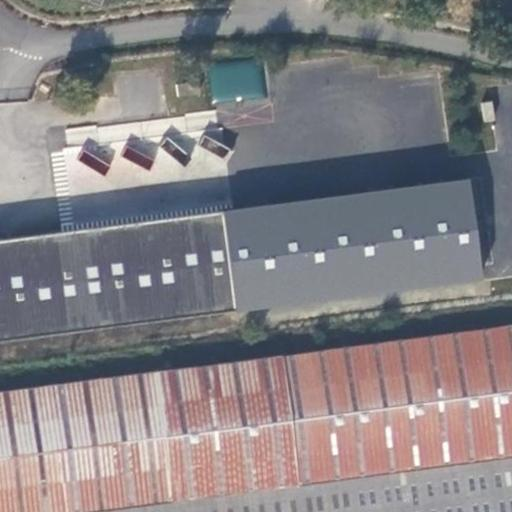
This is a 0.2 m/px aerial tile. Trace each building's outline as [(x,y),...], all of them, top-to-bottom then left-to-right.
[(266,100),(262,59),(207,66),(212,106),(266,100)] [(175,84),(177,95),(198,92),(197,81),(175,84)] [(484,121),(493,120),(490,101),(481,103),(484,121)] [(204,135),(199,144),(222,157),(227,148),(204,135)] [(103,174),(109,163),(81,149),(76,161),(103,174)] [(0,341),(273,306),(276,330),(511,299),(511,198),(264,231),(270,280),(232,285),(222,211),(0,239),(0,341)] [(511,511),(511,325),(0,392),(0,511),(511,511)]
